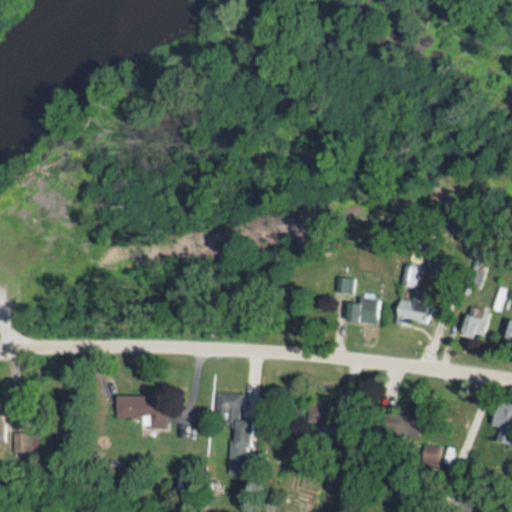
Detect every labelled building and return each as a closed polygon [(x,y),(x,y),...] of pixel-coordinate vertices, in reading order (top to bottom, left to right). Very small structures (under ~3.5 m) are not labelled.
[(484,316),(466,319),(469,337),(487,334),(484,316)] [(169,398),(139,398),(139,430),(169,429),(169,398)] [(511,414),(502,409),(489,431),(509,443),(511,438),(511,414)] [(232,473),(250,474),(251,447),(256,447),(257,420),(233,420),(232,473)] [(13,452),(32,452),(32,433),(13,433),(13,452)]
